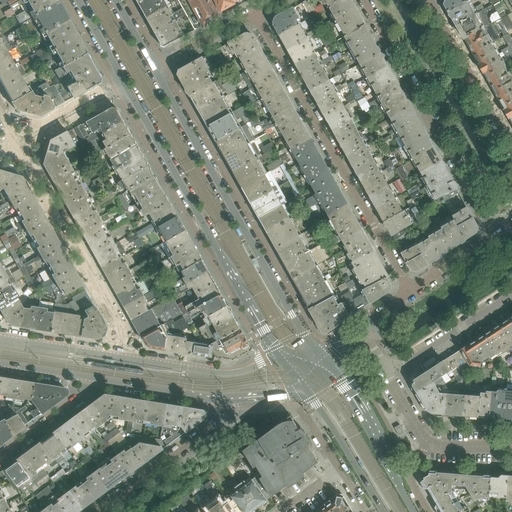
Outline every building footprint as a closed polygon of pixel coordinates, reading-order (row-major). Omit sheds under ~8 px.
[(57,2),(55,0),(21,0),(22,0),(19,2),(18,2),(21,6),(27,2),(32,11),(29,13),(31,17),(57,2)] [(179,0),(178,0),(136,0),(155,33),(176,20),(187,14),(183,8),(174,13),(170,5),(179,0)] [(221,10),(215,0),(189,0),(204,25),(220,16),(218,12),(221,10)] [(215,0),(221,10),(221,11),(234,4),(233,2),(237,0),(215,0)] [(315,11),(314,9),(308,0),(307,0),(303,2),(309,12),(310,14),(313,12),(315,11)] [(364,25),(350,0),(342,0),(330,8),(345,35),(364,25)] [(468,2),(470,0),(448,0),(447,1),(445,6),(449,12),(468,2)] [(67,19),(57,2),(31,17),(31,18),(22,24),(30,38),(39,33),(40,34),(67,19)] [(482,28),(468,2),(449,12),(464,39),(465,38),(482,28)] [(504,11),(500,4),(494,7),(495,9),(498,15),(504,11)] [(322,12),(318,6),(314,9),(315,11),(313,12),(315,16),(322,12)] [(14,14),(10,8),(3,12),(6,19),(11,16),(14,14)] [(300,24),(297,20),(299,19),(293,8),(277,17),(275,25),(280,35),(300,24)] [(499,16),(498,15),(495,9),(489,12),(495,22),(495,21),(500,18),(499,16)] [(511,26),(511,22),(508,15),(506,16),(501,19),(506,30),(511,26)] [(506,30),(501,19),(500,18),(495,21),(504,36),(508,34),(506,30)] [(76,36),(67,19),(40,34),(43,38),(45,37),(46,36),(51,45),(48,47),(50,51),(76,36)] [(184,36),(176,20),(155,33),(162,46),(165,47),(184,36)] [(329,31),(337,27),(334,23),(327,27),(329,31)] [(315,52),(300,24),(280,35),(296,63),(314,53),(315,52)] [(380,53),(364,25),(345,35),(344,36),(359,64),(380,53)] [(311,36),(323,30),(321,26),(309,33),(311,36)] [(491,43),(489,39),(491,39),(487,33),(486,34),(482,28),(465,38),(473,53),(491,43)] [(313,40),(325,34),(323,30),(311,36),(313,40)] [(259,46),(253,37),(245,34),(229,43),(233,51),(226,55),(230,62),(240,56),(259,46)] [(511,51),(511,39),(508,34),(504,36),(503,37),(508,47),(501,51),(504,56),(511,51)] [(86,54),(76,36),(50,51),(52,55),(56,53),(61,62),(57,64),(59,68),(86,54)] [(11,50),(4,37),(0,39),(0,56),(7,52),(11,50)] [(499,58),(498,55),(499,54),(496,49),(495,50),(491,43),(473,53),(479,64),(478,65),(481,69),(499,58)] [(275,75),(267,61),(259,46),(240,56),(252,76),(257,85),(275,75)] [(230,62),(226,55),(222,47),(216,50),(222,61),(224,65),(230,62)] [(42,49),(35,53),(38,57),(45,54),(42,49)] [(210,67),(222,61),(216,50),(202,58),(179,71),(178,74),(190,96),(214,83),(210,76),(206,69),(210,67)] [(511,51),(504,56),(503,57),(506,62),(511,58),(511,51)] [(21,78),(7,52),(0,56),(0,82),(3,88),(21,78)] [(38,58),(38,57),(35,53),(30,56),(32,59),(37,68),(42,65),(38,58)] [(52,60),(48,53),(39,57),(43,65),(52,60)] [(327,76),(314,53),(296,63),(310,89),(329,79),(327,76)] [(334,60),(331,56),(329,57),(327,53),(321,57),(325,65),(334,60)] [(395,80),(380,53),(359,64),(366,76),(367,77),(374,91),(395,80)] [(93,67),(86,54),(59,68),(58,69),(61,74),(64,73),(65,74),(68,72),(72,77),(72,78),(93,67)] [(28,61),(32,59),(30,56),(22,60),(19,62),(21,66),(28,62),(28,61)] [(508,73),(504,67),(505,66),(502,61),(501,62),(499,58),(481,69),(483,73),(484,73),(490,83),(508,73)] [(225,67),(224,65),(222,61),(210,67),(213,72),(216,70),(216,71),(225,67)] [(100,79),(93,67),(72,78),(77,86),(81,83),(85,91),(98,83),(97,81),(98,79),(99,79),(100,79)] [(60,79),(55,72),(49,75),(54,83),(60,79)] [(511,91),(511,80),(510,76),(508,73),(490,83),(499,99),(511,91)] [(234,86),(228,75),(221,79),(227,90),(234,86)] [(290,101),(275,75),(257,85),(264,98),(271,112),(290,101)] [(242,82),(239,76),(233,79),(236,85),(242,82)] [(63,103),(54,87),(53,85),(48,77),(44,79),(46,83),(43,85),(41,81),(38,83),(40,86),(31,92),(29,93),(11,103),(15,109),(39,116),(63,103)] [(85,91),(81,83),(77,86),(72,78),(72,77),(68,80),(71,84),(61,90),(58,85),(54,87),(63,103),(85,91)] [(29,93),(21,78),(3,88),(11,102),(11,103),(29,93)] [(343,105),(336,93),(329,79),(310,89),(325,115),(343,105)] [(410,107),(395,80),(374,91),(390,119),(410,107)] [(226,99),(224,97),(223,94),(221,96),(214,83),(190,96),(207,126),(230,113),(223,100),(226,99)] [(511,111),(511,91),(499,99),(505,109),(504,110),(506,115),(511,111)] [(257,102),(255,98),(251,97),(247,99),(251,105),(257,102)] [(258,101),(257,102),(251,105),(254,111),(261,107),(258,101)] [(304,126),(297,114),(290,101),(271,112),(278,124),(271,128),(266,119),(260,123),(268,136),(281,128),(285,137),(304,126)] [(238,126),(235,121),(242,118),(245,124),(256,118),(248,104),(231,113),(230,113),(207,126),(224,156),(247,143),(248,144),(256,140),(247,125),(242,128),(240,124),(238,126)] [(358,132),(350,118),(343,105),(325,115),(340,142),(358,132)] [(426,135),(410,107),(390,119),(405,146),(426,135)] [(124,122),(117,109),(116,109),(115,110),(113,110),(112,108),(78,127),(85,138),(97,131),(101,129),(103,133),(124,122)] [(107,148),(131,135),(124,122),(103,133),(107,141),(104,143),(107,148)] [(261,127),(258,122),(251,126),(254,131),(261,127)] [(319,153),(311,139),(304,126),(285,137),(288,141),(283,144),(285,149),(277,153),(281,159),(282,161),(288,158),(286,153),(292,150),(300,163),(319,153)] [(92,141),(100,136),(97,131),(85,138),(83,139),(84,141),(84,140),(85,142),(87,144),(92,141)] [(76,146),(68,132),(52,141),(49,153),(58,156),(63,153),(76,146)] [(373,159),(358,132),(340,142),(355,169),(373,159)] [(111,159),(137,145),(131,135),(107,148),(104,150),(106,154),(108,153),(111,159)] [(441,162),(426,135),(405,146),(421,173),(441,162)] [(91,151),(87,144),(85,142),(81,144),(86,154),(91,151)] [(260,165),(262,163),(259,158),(257,154),(254,155),(248,144),(247,143),(224,156),(241,186),(264,173),(265,175),(276,169),(284,164),(282,161),(281,159),(262,169),(260,165)] [(272,143),(261,149),(264,154),(268,152),(275,148),(274,147),(272,144),(272,143)] [(385,152),(381,144),(376,147),(381,154),(385,152)] [(115,171),(143,155),(137,145),(111,159),(115,166),(113,166),(115,171)] [(264,154),(259,158),(262,163),(271,159),(268,152),(264,154)] [(75,174),(63,153),(58,156),(49,153),(45,164),(60,189),(76,180),(73,175),(75,174)] [(80,163),(93,156),(92,153),(77,162),(78,164),(80,163)] [(333,179),(319,153),(300,163),(314,189),(333,179)] [(123,180),(149,166),(143,155),(115,171),(118,175),(119,174),(123,180)] [(87,161),(94,157),(93,156),(80,163),(81,165),(87,162),(87,161)] [(387,185),(373,159),(355,169),(370,195),(387,185)] [(392,165),(389,159),(383,162),(387,169),(392,165)] [(456,188),(449,176),(441,162),(421,173),(436,200),(446,195),(456,188)] [(385,175),(395,170),(392,165),(387,169),(383,171),(385,175)] [(130,189),(154,175),(149,166),(123,180),(126,186),(125,187),(127,191),(130,189)] [(274,190),(292,180),(289,174),(281,178),(276,169),(265,175),(264,173),(241,186),(258,217),(282,204),(274,190)] [(1,187),(6,184),(9,174),(0,171),(0,189),(2,189),(1,187)] [(106,180),(103,176),(102,173),(99,175),(100,177),(93,182),(95,186),(106,180)] [(36,205),(21,177),(9,174),(6,184),(1,187),(2,189),(10,202),(14,211),(17,209),(19,214),(36,205)] [(162,189),(154,175),(130,189),(134,196),(136,194),(140,202),(162,189)] [(347,204),(340,191),(333,179),(314,189),(317,194),(304,201),(311,214),(315,212),(312,207),(322,202),(329,214),(347,204)] [(89,200),(81,185),(79,186),(76,180),(60,189),(74,216),(91,207),(87,201),(89,200)] [(410,196),(424,188),(422,184),(418,187),(417,186),(408,191),(410,196)] [(402,212),(395,198),(387,185),(370,195),(385,222),(402,212)] [(407,192),(406,190),(404,186),(399,189),(402,195),(407,192)] [(449,199),(451,198),(459,194),(456,188),(446,195),(449,199)] [(145,215),(169,202),(162,189),(140,202),(144,208),(142,210),(145,215)] [(102,205),(116,197),(117,197),(114,193),(114,192),(109,195),(99,200),(102,205)] [(289,210),(304,201),(301,195),(288,202),(285,203),(289,210)] [(0,213),(10,208),(7,202),(0,206),(0,213)] [(185,230),(169,202),(145,215),(146,216),(150,214),(166,242),(185,230)] [(124,211),(132,207),(129,203),(121,207),(124,211)] [(297,226),(312,218),(308,211),(305,213),(302,208),(290,215),(291,216),(289,217),(282,204),(258,217),(275,247),(299,234),(291,221),(293,220),(297,226)] [(361,229),(354,217),(347,204),(329,214),(343,240),(361,229)] [(51,231),(36,205),(19,214),(22,220),(20,221),(29,237),(31,236),(34,241),(51,231)] [(418,212),(414,205),(410,207),(410,208),(408,209),(412,216),(418,212)] [(104,226),(96,211),(94,212),(91,207),(74,216),(89,242),(105,233),(102,227),(104,226)] [(126,215),(124,211),(121,207),(117,209),(122,218),(126,215)] [(477,226),(467,208),(453,216),(455,218),(466,239),(475,233),(477,226)] [(413,223),(406,210),(402,212),(385,222),(392,235),(403,229),(413,223)] [(466,239),(455,218),(441,226),(443,228),(429,236),(430,238),(440,256),(466,239)] [(16,233),(13,228),(4,233),(7,238),(16,233)] [(374,252),(368,242),(361,229),(343,240),(348,249),(342,253),(344,257),(349,254),(353,263),(374,252)] [(404,236),(406,235),(403,229),(392,235),(398,246),(407,241),(404,236)] [(202,259),(185,230),(166,242),(174,256),(170,257),(169,259),(174,268),(176,267),(179,272),(182,270),(202,259)] [(67,259),(59,245),(51,231),(34,241),(38,247),(32,250),(36,257),(26,262),(22,265),(27,273),(30,271),(28,267),(39,261),(45,270),(49,268),(67,259)] [(118,251),(110,237),(108,238),(105,233),(89,242),(103,268),(121,258),(126,255),(122,249),(118,251)] [(311,251),(309,247),(306,248),(299,234),(275,247),(293,279),(316,266),(309,252),(311,251)] [(21,247),(15,235),(8,239),(13,248),(14,251),(21,247)] [(10,248),(4,236),(0,238),(6,250),(10,248)] [(440,256),(430,238),(416,246),(402,253),(411,269),(419,270),(440,256)] [(20,261),(14,251),(13,248),(8,251),(16,264),(20,261)] [(388,276),(381,264),(374,252),(353,263),(356,268),(354,270),(358,277),(355,279),(353,275),(344,281),(345,282),(345,283),(349,287),(350,290),(358,285),(362,284),(365,284),(368,288),(388,277),(388,276)] [(128,271),(121,258),(103,268),(118,294),(135,285),(134,284),(131,279),(137,275),(135,272),(142,268),(140,265),(141,264),(140,263),(142,262),(140,259),(135,261),(137,266),(128,271)] [(5,269),(0,259),(0,289),(8,285),(13,283),(15,281),(7,268),(5,269)] [(82,286),(74,272),(67,259),(49,268),(45,270),(44,271),(49,280),(41,284),(42,285),(38,287),(39,290),(43,287),(44,288),(49,285),(57,299),(64,295),(65,295),(82,286)] [(175,290),(208,271),(202,259),(182,270),(186,277),(172,285),(175,290)] [(28,274),(27,273),(22,265),(20,261),(16,264),(23,277),(28,274)] [(333,296),(326,283),(328,282),(325,277),(323,279),(316,266),(293,279),(310,309),(333,296)] [(195,293),(215,282),(208,271),(175,290),(176,290),(171,292),(174,297),(178,295),(179,296),(192,288),(195,293)] [(388,291),(390,284),(388,280),(389,279),(388,277),(368,288),(354,296),(354,297),(361,309),(388,291)] [(156,293),(154,290),(149,293),(143,280),(134,284),(135,285),(118,294),(133,320),(154,307),(149,297),(156,293)] [(189,312),(221,294),(215,282),(195,293),(198,299),(186,306),(187,308),(189,312)] [(18,297),(21,294),(13,283),(8,285),(0,289),(0,310),(7,322),(11,325),(18,326),(21,307),(16,298),(18,297)] [(349,287),(345,283),(338,287),(341,292),(349,287)] [(102,322),(93,306),(91,304),(92,303),(84,291),(71,298),(75,305),(79,303),(82,308),(84,308),(88,316),(83,318),(80,336),(81,336),(80,336),(89,338),(96,338),(102,335),(104,328),(102,322)] [(208,316),(228,305),(221,294),(189,312),(183,316),(186,322),(205,311),(208,316)] [(349,317),(341,304),(340,304),(338,302),(336,302),(333,296),(310,309),(322,331),(322,330),(327,331),(327,332),(349,317)] [(354,297),(351,298),(349,296),(344,299),(345,300),(343,301),(344,303),(341,304),(349,317),(361,309),(354,297)] [(167,323),(183,314),(173,297),(154,307),(133,320),(141,334),(162,323),(167,323)] [(80,336),(83,318),(82,319),(80,314),(78,315),(75,314),(69,303),(66,305),(56,303),(54,305),(52,312),(49,331),(51,332),(51,331),(80,336)] [(234,316),(228,305),(208,316),(205,317),(208,323),(199,328),(203,335),(206,333),(212,329),(210,325),(213,324),(215,327),(234,316)] [(18,326),(49,331),(52,312),(43,310),(44,308),(31,306),(29,308),(21,307),(18,326)] [(218,340),(240,328),(234,316),(215,327),(217,331),(214,333),(212,329),(206,333),(210,339),(215,336),(218,340)] [(511,316),(509,318),(500,324),(511,342),(511,316)] [(191,354),(194,342),(186,341),(186,339),(167,335),(168,333),(166,330),(170,328),(167,323),(162,323),(141,334),(147,345),(151,348),(191,354)] [(489,332),(484,335),(496,353),(497,354),(501,351),(502,353),(509,348),(508,347),(511,343),(511,342),(500,324),(495,327),(495,329),(491,332),(489,332)] [(249,344),(245,337),(245,336),(240,328),(218,340),(218,341),(220,340),(222,344),(221,345),(223,349),(225,353),(227,354),(230,352),(241,346),(242,348),(244,349),(248,347),(249,344)] [(466,346),(460,350),(471,367),(476,375),(482,376),(483,367),(480,367),(480,361),(489,356),(489,357),(496,353),(484,335),(466,346)] [(212,357),(213,348),(219,349),(220,348),(223,349),(221,345),(219,346),(216,341),(210,345),(199,343),(194,342),(191,354),(212,357)] [(460,350),(450,357),(457,366),(460,372),(468,367),(469,369),(471,367),(460,350)] [(457,366),(450,357),(444,361),(450,371),(457,366)] [(414,394),(418,394),(423,390),(426,384),(428,385),(434,381),(443,375),(450,371),(444,361),(439,364),(436,362),(428,367),(428,371),(422,375),(419,373),(414,376),(414,380),(413,385),(411,389),(414,394)] [(460,372),(457,366),(450,371),(454,378),(461,373),(460,372)] [(461,373),(454,378),(457,383),(464,378),(461,373)] [(427,410),(429,411),(434,403),(433,402),(435,400),(433,396),(434,395),(432,391),(439,387),(448,382),(443,375),(434,381),(428,385),(426,384),(423,390),(418,394),(421,400),(420,403),(424,410),(427,410)] [(29,399),(31,383),(0,377),(0,395),(6,396),(5,398),(19,400),(22,401),(23,399),(27,400),(29,399)] [(66,394),(66,392),(66,391),(65,389),(64,388),(31,383),(29,399),(36,408),(29,413),(34,418),(37,416),(65,395),(66,394)] [(481,391),(479,417),(480,417),(481,418),(485,419),(486,417),(489,417),(491,391),(491,386),(481,386),(481,391)] [(444,414),(450,414),(451,404),(448,404),(448,403),(447,403),(447,393),(448,391),(441,390),(439,387),(432,391),(434,395),(433,396),(435,400),(433,402),(434,403),(429,411),(432,413),(434,416),(442,417),(444,414)] [(447,393),(447,403),(448,403),(448,404),(451,404),(450,414),(451,414),(452,417),(460,418),(462,415),(465,415),(465,404),(463,404),(464,388),(458,388),(458,392),(448,391),(447,393)] [(464,388),(463,404),(465,404),(465,415),(468,416),(469,419),(477,420),(479,417),(481,391),(470,390),(471,389),(464,388)] [(491,391),(489,417),(490,417),(491,419),(494,419),(495,418),(504,419),(506,390),(497,390),(495,392),(491,391)] [(97,429),(110,419),(111,419),(114,396),(109,395),(103,396),(78,415),(91,433),(95,437),(98,434),(103,440),(110,436),(112,439),(113,438),(109,433),(104,437),(97,429)] [(146,424),(150,402),(114,396),(111,419),(111,418),(128,421),(126,432),(131,433),(134,422),(146,424)] [(180,430),(183,407),(150,402),(146,424),(163,426),(162,429),(167,430),(166,433),(174,434),(180,430)] [(27,423),(20,413),(26,409),(24,407),(15,413),(16,414),(24,426),(26,424),(27,423)] [(190,429),(205,418),(207,415),(206,412),(204,410),(183,407),(180,430),(174,434),(165,441),(168,446),(190,429)] [(24,426),(16,414),(15,415),(2,422),(10,436),(24,426)] [(72,447),(91,433),(78,415),(54,433),(65,449),(70,445),(72,447)] [(0,443),(10,436),(2,422),(1,420),(0,420),(0,443)] [(278,424),(243,450),(259,475),(258,476),(271,497),(274,495),(287,485),(288,487),(294,484),(295,483),(296,482),(297,480),(299,481),(301,479),(303,477),(305,475),(303,473),(319,461),(310,447),(312,446),(312,444),(311,442),(310,441),(310,439),(308,438),(304,433),(302,434),(294,420),(290,420),(286,421),(282,422),(278,424)] [(400,437),(405,434),(400,426),(395,429),(400,437)] [(65,459),(62,455),(60,452),(65,449),(54,433),(30,451),(43,469),(49,464),(52,468),(65,459)] [(119,481),(165,447),(161,440),(154,439),(135,435),(127,441),(122,435),(120,433),(113,438),(112,439),(108,442),(117,452),(118,455),(111,460),(113,463),(108,466),(119,481)] [(111,451),(107,445),(99,450),(104,456),(111,451)] [(93,453),(89,447),(85,450),(90,455),(93,453)] [(54,483),(50,479),(43,469),(30,451),(6,469),(14,482),(17,488),(19,487),(24,483),(34,497),(36,496),(41,492),(48,487),(51,485),(53,483),(54,483)] [(201,463),(207,459),(204,455),(198,459),(199,460),(201,463)] [(93,461),(89,456),(85,460),(88,465),(93,461)] [(78,464),(73,459),(66,464),(71,470),(78,464)] [(88,465),(84,460),(79,463),(84,469),(88,465)] [(95,499),(119,481),(108,466),(103,470),(101,468),(94,473),(92,470),(80,479),(84,484),(95,499)] [(236,473),(230,466),(227,468),(233,475),(236,473)] [(14,482),(6,469),(2,471),(10,484),(14,482)] [(427,473),(420,477),(422,481),(421,483),(423,488),(426,488),(427,488),(436,505),(435,507),(437,511),(439,511),(460,500),(454,489),(468,489),(465,485),(464,485),(464,476),(457,475),(457,474),(456,472),(451,472),(450,474),(437,473),(436,470),(431,470),(430,472),(429,472),(429,473),(427,473)] [(241,479),(236,473),(233,475),(232,476),(237,482),(241,479)] [(464,476),(464,485),(465,485),(468,489),(477,505),(484,501),(482,497),(489,497),(489,495),(491,477),(489,475),(485,474),(483,476),(483,477),(472,476),(470,473),(466,473),(464,475),(464,476)] [(54,482),(59,478),(57,474),(50,479),(54,483),(54,482)] [(249,476),(239,485),(256,508),(261,505),(263,505),(266,503),(266,501),(267,500),(270,497),(271,497),(258,476),(252,480),(249,476)] [(491,477),(489,495),(493,496),(505,498),(505,501),(506,501),(508,476),(502,476),(500,477),(500,478),(491,478),(491,477)] [(1,490),(4,488),(0,481),(0,507),(8,503),(1,490)] [(213,486),(210,481),(204,485),(207,490),(213,486)] [(66,511),(78,511),(95,499),(84,484),(79,488),(77,486),(63,496),(65,499),(59,502),(66,511)] [(228,492),(233,499),(228,503),(235,511),(251,511),(252,511),(256,508),(239,485),(228,492)] [(208,497),(204,492),(201,489),(199,486),(195,489),(198,493),(199,492),(200,494),(205,500),(208,497)] [(66,511),(59,502),(54,495),(52,492),(48,487),(41,492),(36,496),(46,509),(41,511),(66,511)] [(185,502),(192,497),(190,494),(180,501),(182,504),(185,502)] [(322,510),(318,511),(351,511),(352,511),(342,495),(338,494),(320,507),(322,510)] [(177,508),(182,504),(180,501),(179,500),(174,504),(177,508)] [(460,500),(439,511),(468,511),(470,511),(468,508),(466,509),(460,500)] [(220,502),(214,505),(219,511),(235,511),(228,503),(227,501),(222,504),(220,502)] [(13,511),(11,509),(8,503),(0,507),(0,511),(13,511)]
